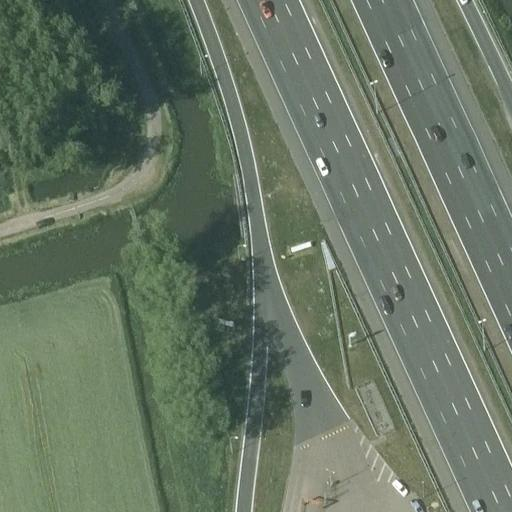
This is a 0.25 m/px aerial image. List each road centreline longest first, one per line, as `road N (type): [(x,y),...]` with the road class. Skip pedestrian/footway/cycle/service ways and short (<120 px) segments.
road 1 (motorway): [(261,0),(494,511)]
road 2 (motorway): [(511,273),(389,0)]
road 3 (motorway): [(195,0),(247,155),(260,235)]
road 4 (track): [(125,190),(175,358)]
